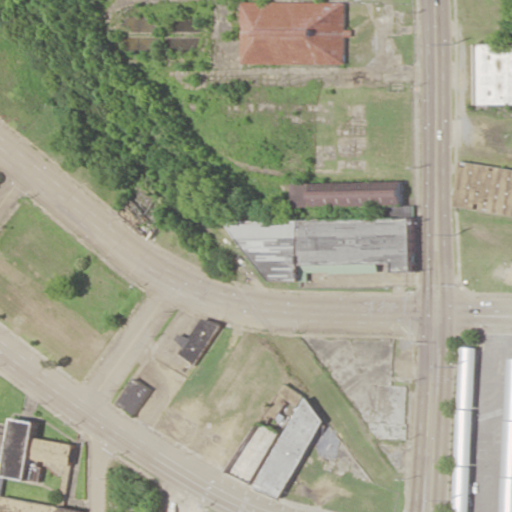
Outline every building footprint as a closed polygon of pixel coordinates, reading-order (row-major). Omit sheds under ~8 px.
[(347,64),(347,2),(243,2),(243,63),(347,64)] [(478,104),(511,103),(511,43),(479,44),(478,104)] [(511,167),(462,161),(456,207),(511,214),(511,167)] [(416,272),(415,218),(231,221),(270,281),(310,280),(310,273),(380,272),(380,263),(394,263),(395,265),(395,272),(416,272)] [(176,340),(185,345),(180,353),(197,364),(222,325),(205,315),(191,337),(182,331),(176,340)] [(473,511),(479,347),(463,347),(457,511),(473,511)] [(153,388),(136,377),(120,403),(137,414),(153,388)] [(283,499),(331,412),(285,387),(281,394),(293,401),(284,415),(275,410),(270,419),(289,429),(258,485),(283,499)] [(34,458),(74,464),(77,444),(38,438),(40,422),(16,418),(14,434),(0,432),(0,451),(10,453),(7,476),(31,479),(34,458)] [(231,474),(255,486),(280,431),(256,419),(231,474)] [(82,511),(83,509),(3,497),(0,511),(82,511)]
